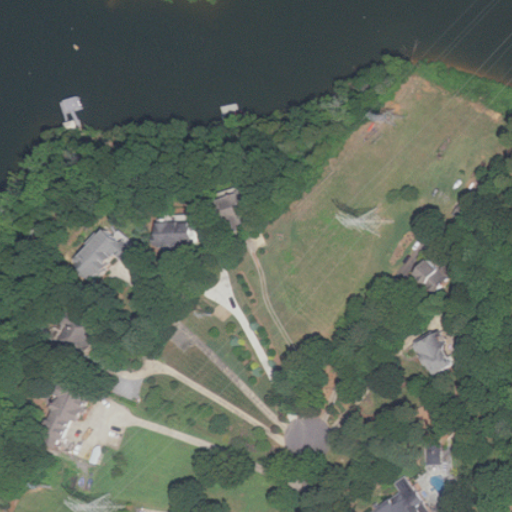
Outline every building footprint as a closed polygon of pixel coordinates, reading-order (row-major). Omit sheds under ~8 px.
[(243,214),(260,212),(258,194),(241,196),(243,214)] [(91,257),(101,267),(105,263),(125,283),(147,260),(116,231),(91,257)] [(448,291),(458,274),(431,258),(421,276),(448,291)] [(443,376),(464,366),(447,333),(421,346),(432,369),(438,366),(443,376)] [(97,391),(72,382),(59,417),(84,426),(97,391)] [(431,465),(448,465),(447,447),(431,447),(431,465)] [(376,511),(435,511),(410,475),(398,483),(405,492),(376,511)]
